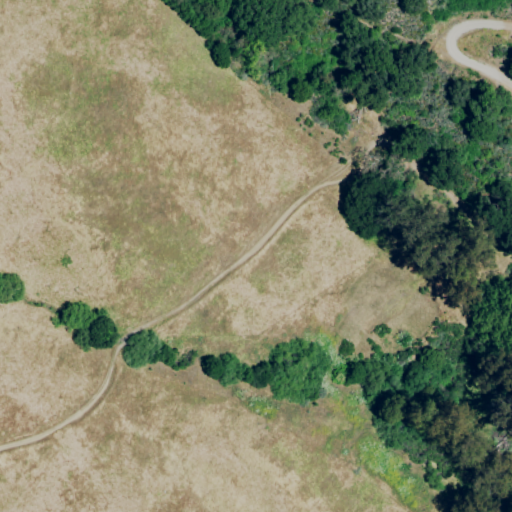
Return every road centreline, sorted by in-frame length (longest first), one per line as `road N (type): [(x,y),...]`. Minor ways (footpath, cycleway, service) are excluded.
road 1 (track): [(0,449),(72,425),(105,381),(117,340),(198,296),(256,252),(281,219),(358,157),(418,165),(503,251),(511,251)]
road 2 (track): [(511,29),(479,25),(454,40),(460,58),(511,84)]
